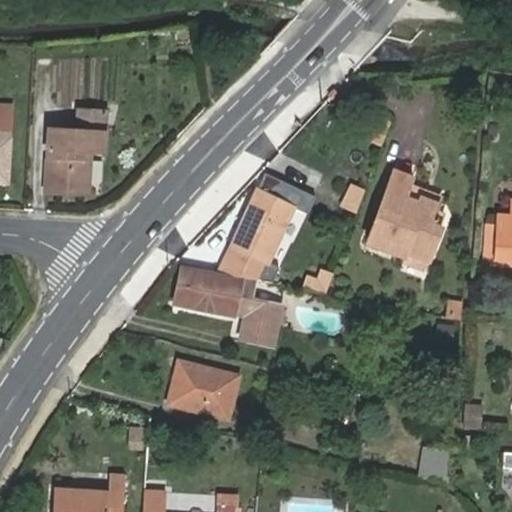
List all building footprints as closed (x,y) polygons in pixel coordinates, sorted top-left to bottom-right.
[(98,132),(106,132),(108,111),(81,109),(79,131),(51,130),(46,190),(68,192),(70,184),(90,186),(93,159),(83,158),(83,149),(94,150),(97,150),(98,132)] [(104,150),(106,132),(98,132),(97,150),(104,150)] [(0,180),(7,181),(10,135),(0,134),(0,180)] [(93,159),(94,150),(83,149),(83,158),(93,159)] [(396,168),(392,176),(411,184),(415,175),(396,168)] [(392,176),(369,235),(409,251),(429,259),(447,212),(439,209),(441,203),(418,195),(417,200),(407,196),(409,192),(411,184),(392,176)] [(90,194),(90,186),(70,184),(68,192),(90,194)] [(444,197),(411,184),(409,192),(407,196),(417,200),(418,195),(441,203),(444,197)] [(257,187),(217,270),(273,281),(280,265),(269,260),(294,206),(257,187)] [(511,214),(498,214),(495,258),(494,262),(511,262),(511,214)] [(497,223),(488,222),(486,257),(495,258),(497,223)] [(409,251),(369,235),(366,241),(407,256),(409,251)] [(425,271),(429,259),(409,251),(407,256),(404,263),(425,271)] [(174,302),(232,315),(233,311),(247,315),(242,337),(274,344),(282,305),(251,297),(254,281),(182,266),(174,302)] [(451,301),(449,317),(461,320),(462,303),(451,301)] [(419,331),(404,329),(402,343),(417,345),(419,331)] [(180,359),(169,402),(228,417),(240,375),(180,359)] [(424,448),(420,480),(445,482),(449,450),(424,448)] [(54,488),(52,511),(123,511),(126,474),(110,473),(109,491),(54,488)] [(235,511),(237,496),(222,494),(220,511),(235,511)]
